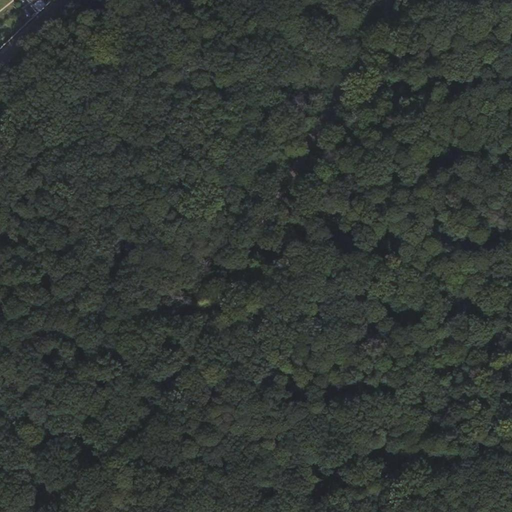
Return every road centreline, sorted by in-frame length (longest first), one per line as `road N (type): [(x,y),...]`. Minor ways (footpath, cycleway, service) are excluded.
road 1 (unclassified): [(392,0),(181,381),(130,440),(32,511)]
road 2 (track): [(397,473),(511,280)]
road 3 (track): [(397,473),(203,511)]
